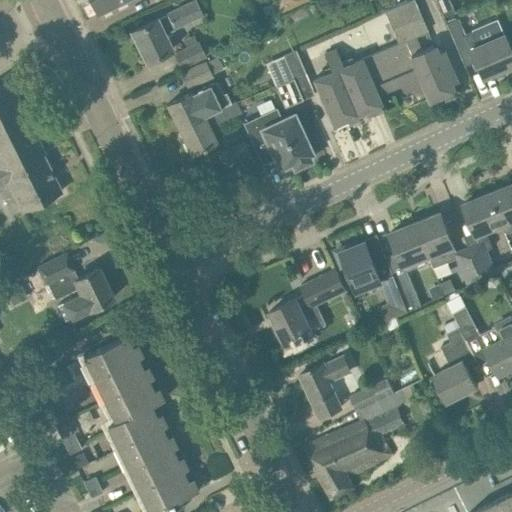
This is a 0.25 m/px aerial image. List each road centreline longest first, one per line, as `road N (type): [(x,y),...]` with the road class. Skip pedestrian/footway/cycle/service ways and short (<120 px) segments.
road 1 (unclassified): [(190,256),(511,102)]
road 2 (tertiary): [(190,256),(145,207),(46,0)]
road 3 (tertiary): [(293,511),(189,301),(190,256)]
road 4 (residential): [(356,511),(511,434)]
